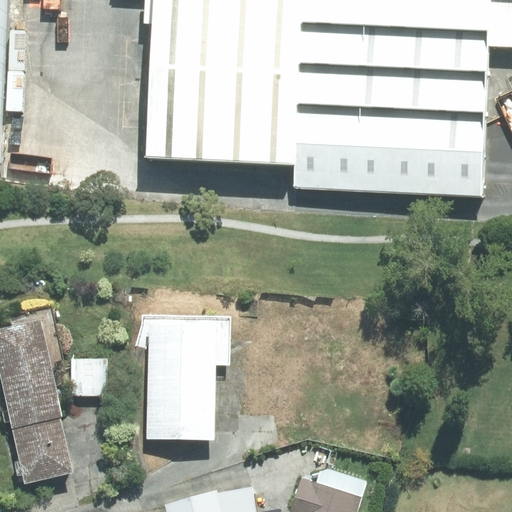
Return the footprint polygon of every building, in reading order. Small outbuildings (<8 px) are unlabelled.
[(300,0),(153,0),(147,162),(293,168),(300,0)] [(511,0),(300,0),(293,168),(292,190),(481,198),(488,48),(511,49),(511,0)] [(144,307),(136,437),(219,442),(226,311),(144,307)] [(41,319),(0,326),(0,379),(20,486),(71,477),(41,319)] [(107,361),(71,360),(70,396),(106,397),(107,361)] [(277,414),(246,413),(246,432),(277,433),(277,414)] [(362,511),(370,492),(317,473),(303,511),(362,511)] [(253,511),(249,485),(174,497),(176,511),(281,511),(281,508),(253,511)]
